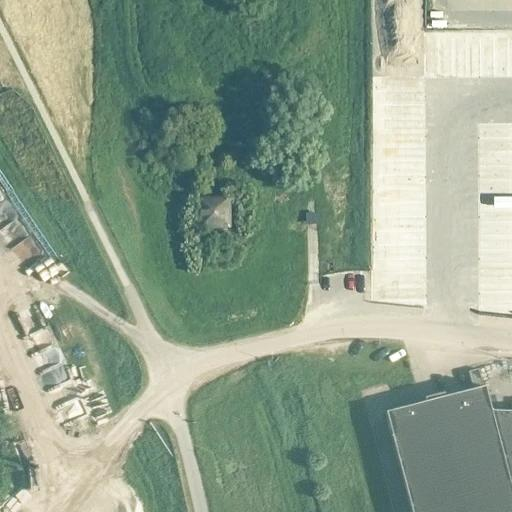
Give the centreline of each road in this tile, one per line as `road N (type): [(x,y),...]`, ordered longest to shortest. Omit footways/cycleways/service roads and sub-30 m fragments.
road 1 (unclassified): [(201,511),(163,372),(334,328),(511,337)]
road 2 (unknown): [(73,493),(25,391),(0,303)]
road 3 (unknown): [(163,372),(132,426),(73,493)]
